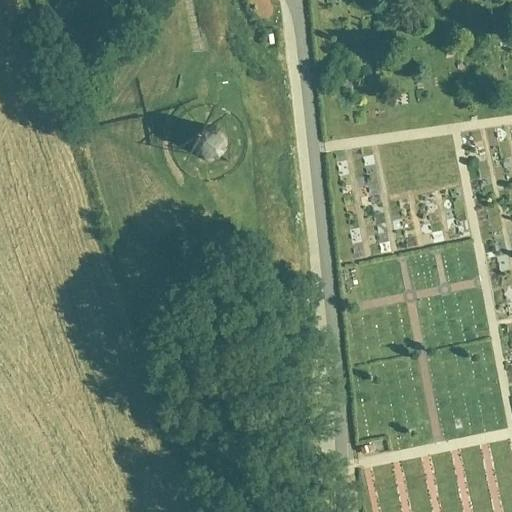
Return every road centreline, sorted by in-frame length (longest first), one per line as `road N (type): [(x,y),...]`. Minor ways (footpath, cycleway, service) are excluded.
road 1 (residential): [(339,511),(334,349),(296,0)]
road 2 (track): [(301,511),(271,355),(242,267),(206,217)]
road 3 (track): [(211,184),(206,224),(240,377),(248,488)]
